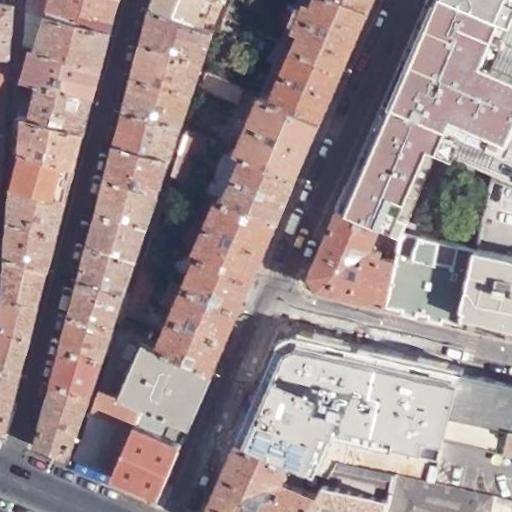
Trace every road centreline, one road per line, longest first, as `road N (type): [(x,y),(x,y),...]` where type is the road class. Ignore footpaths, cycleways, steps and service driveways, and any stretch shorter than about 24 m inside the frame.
road 1 (residential): [(14,476),(144,0)]
road 2 (residential): [(269,305),(402,0)]
road 3 (residential): [(269,305),(511,358)]
road 4 (residential): [(185,511),(269,305)]
